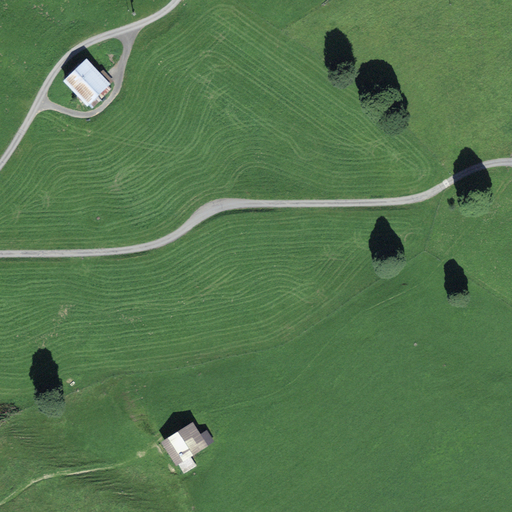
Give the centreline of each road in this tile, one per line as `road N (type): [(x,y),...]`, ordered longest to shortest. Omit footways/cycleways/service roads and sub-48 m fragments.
road 1 (track): [(0,254),(134,249),(233,204),(405,200),(480,166),(511,162)]
road 2 (track): [(149,452),(119,467),(48,475),(0,503)]
